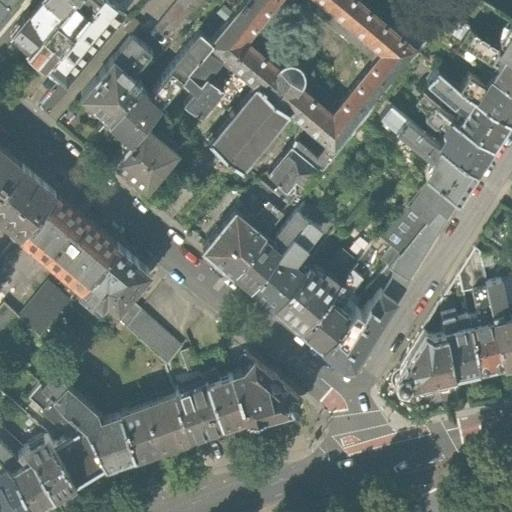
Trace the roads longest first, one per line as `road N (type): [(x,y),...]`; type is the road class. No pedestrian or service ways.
road 1 (residential): [(342,399),(0,106)]
road 2 (residential): [(342,399),(511,148)]
road 3 (primary): [(388,453),(255,486),(194,511)]
road 4 (primary): [(511,431),(388,453)]
